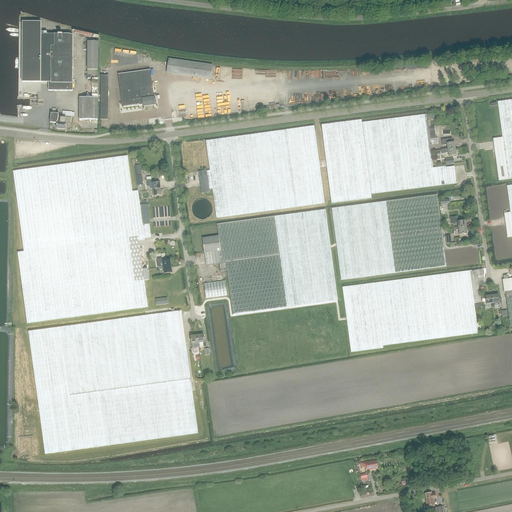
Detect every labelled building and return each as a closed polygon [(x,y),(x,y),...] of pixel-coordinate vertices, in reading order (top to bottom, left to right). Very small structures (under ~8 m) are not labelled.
[(41,82),(41,34),(41,22),(22,22),(22,82),(41,82)] [(72,91),(73,35),(69,34),(41,34),(41,82),(51,82),(51,91),(72,91)] [(87,41),(87,75),(98,75),(98,41),(87,41)] [(168,59),(166,73),(210,79),(212,65),(168,59)] [(150,70),(118,74),(122,108),(143,105),(143,107),(156,105),(155,97),(154,97),(150,70)] [(100,75),(100,120),(108,120),(108,75),(100,75)] [(88,123),(94,123),(98,123),(98,98),(79,98),(79,120),(88,120),(88,123)] [(502,137),(493,139),(498,181),(511,178),(511,99),(497,102),(502,137)] [(56,128),(65,129),(66,118),(62,117),(60,117),(60,120),(58,120),(58,114),(55,114),(56,112),(54,112),(54,114),(51,114),(50,123),(51,123),(51,125),(53,125),(53,123),(57,123),(56,128)] [(433,168),(429,138),(426,114),(362,123),(361,120),(321,125),(331,203),(371,198),(371,194),(448,185),(456,184),(454,166),(446,167),(433,168)] [(206,171),(209,189),(212,189),(216,218),(324,204),(314,126),(206,141),(210,171),(206,171)] [(447,150),(455,149),(454,142),(452,142),(452,138),(441,140),(442,145),(447,145),(447,149),(447,150)] [(447,150),(447,149),(441,149),(441,154),(448,153),(448,157),(456,156),(455,149),(447,150)] [(140,233),(150,231),(149,224),(150,224),(148,207),(150,206),(149,204),(147,204),(146,200),(142,201),(142,205),(139,205),(138,191),(133,192),(128,156),(13,171),(24,252),(141,236),(140,233)] [(209,189),(206,171),(199,172),(202,193),(209,192),(209,189)] [(150,189),(160,188),(159,182),(156,183),(155,181),(151,181),(151,180),(147,181),(148,187),(150,187),(150,189)] [(160,188),(150,189),(148,189),(148,192),(153,191),(153,196),(161,195),(160,188)] [(437,195),(332,209),(342,280),(447,267),(437,195)] [(219,264),(331,249),(326,210),(217,224),(218,236),(220,251),(217,251),(219,263),(219,264)] [(458,228),(466,227),(465,221),(458,222),(457,216),(450,217),(451,224),(457,223),(458,227),(458,228)] [(141,236),(24,252),(17,252),(27,324),(148,307),(144,281),(149,280),(147,269),(143,269),(139,241),(144,240),(144,239),(157,237),(156,233),(151,234),(150,231),(140,233),(141,236)] [(206,265),(219,263),(217,251),(220,251),(218,236),(202,238),(206,265)] [(232,315),(338,301),(331,249),(219,264),(220,272),(227,271),(232,315)] [(158,268),(163,268),(171,266),(170,260),(162,261),(162,258),(156,259),(158,267),(158,268)] [(504,280),(502,280),(504,292),(505,292),(510,326),(511,326),(511,263),(511,268),(511,278),(508,279),(507,275),(503,276),(504,280)] [(351,353),(383,348),(382,346),(478,334),(475,309),(481,308),(480,303),(478,286),(484,285),(482,269),(342,288),(351,353)] [(226,296),(224,281),(202,284),(204,299),(226,296)] [(494,303),(493,303),(492,295),(485,296),(486,304),(491,303),(492,308),(495,308),(494,306),(494,303)] [(494,303),(494,306),(498,306),(498,307),(501,307),(500,298),(499,298),(498,295),(492,295),(493,303),(494,303)] [(181,311),(179,311),(60,327),(28,331),(37,400),(70,396),(102,391),(190,379),(181,311)] [(199,343),(200,348),(206,347),(205,342),(204,342),(203,334),(197,335),(198,343),(199,343)] [(192,349),(200,348),(199,343),(198,343),(197,335),(190,336),(192,349)] [(102,391),(70,396),(37,400),(44,454),(77,450),(109,446),(198,434),(190,379),(102,391)] [(376,462),(375,462),(375,461),(360,463),(361,468),(365,467),(366,471),(376,469),(376,467),(377,467),(376,462)] [(431,493),(424,494),(426,501),(425,501),(427,507),(434,506),(433,499),(436,498),(435,493),(431,494),(431,493)]
